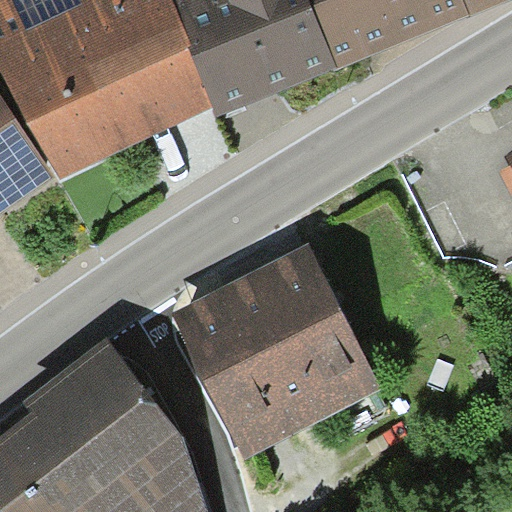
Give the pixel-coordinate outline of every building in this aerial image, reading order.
[(0,0),(0,60),(63,177),(215,108),(172,0),(0,0)] [(172,0),(215,108),(218,115),(338,64),(313,0),(172,0)] [(313,0),(338,64),(471,13),(465,0),(313,0)] [(465,0),(471,13),(502,0),(465,0)] [(0,93),(0,216),(57,177),(0,93)] [(307,245),(176,312),(251,456),(381,389),(307,245)] [(108,349),(0,437),(0,511),(202,511),(187,445),(108,349)]
